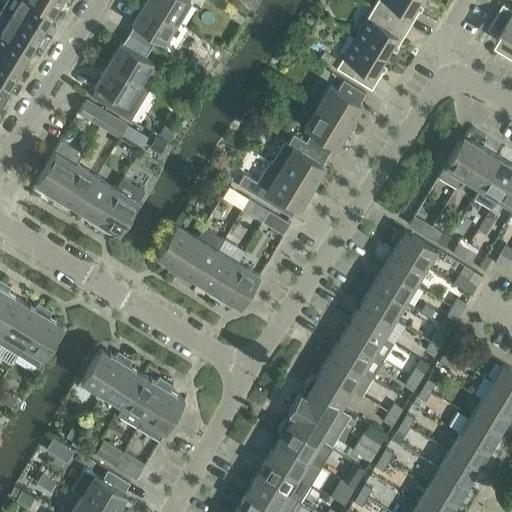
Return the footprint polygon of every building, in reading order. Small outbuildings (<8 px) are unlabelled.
[(53,14),(30,0),(6,0),(2,8),(42,32),(53,14)] [(61,0),(30,0),(53,14),(61,0)] [(145,0),(145,1),(177,20),(189,0),(145,0)] [(419,10),(416,3),(418,0),(377,0),(373,6),(408,28),(419,10)] [(157,37),(164,42),(177,20),(145,1),(132,22),(134,23),(129,33),(151,47),(157,37)] [(501,32),(496,40),(511,49),(511,8),(504,4),(491,25),(501,32)] [(390,46),(398,45),(408,28),(373,6),(355,37),(385,55),(390,46)] [(42,32),(2,8),(0,11),(0,32),(30,51),(42,32)] [(30,51),(0,32),(0,57),(19,69),(30,51)] [(153,60),(145,56),(151,47),(129,33),(122,42),(120,41),(108,62),(140,82),(153,60)] [(382,71),(380,63),(385,55),(355,37),(336,67),(372,88),(382,71)] [(320,48),(315,55),(324,60),(328,53),(320,48)] [(199,72),(206,61),(193,53),(187,64),(199,72)] [(0,57),(0,82),(8,88),(19,69),(0,57)] [(95,84),(97,85),(91,95),(130,118),(149,87),(140,82),(108,62),(95,84)] [(338,88),(330,84),(317,105),(350,125),(363,103),(361,102),(366,92),(344,79),(338,88)] [(100,124),(107,112),(86,99),(78,111),(100,124)] [(335,145),(337,146),(350,125),(317,105),(304,126),(312,131),(306,140),(329,154),(335,145)] [(127,124),(107,112),(100,124),(120,136),(127,124)] [(159,134),(170,140),(177,127),(166,121),(159,134)] [(120,136),(128,141),(136,129),(127,124),(120,136)] [(324,164),(329,154),(306,140),(294,133),(289,142),(284,140),(272,161),(313,186),(325,165),(324,164)] [(456,187),(462,176),(481,145),(463,134),(438,175),(456,187)] [(156,135),(149,146),(161,153),(168,142),(156,135)] [(61,139),(35,182),(49,190),(45,196),(54,200),(76,162),(83,152),(61,139)] [(480,187),(499,156),(481,145),(462,176),(480,187)] [(491,208),(497,198),(511,173),(511,163),(499,156),(480,187),(474,197),(491,208)] [(298,206),(300,208),(313,186),(272,161),(270,160),(257,182),(243,173),(237,183),(291,216),(298,206)] [(76,162),(54,200),(60,205),(64,199),(77,207),(97,175),(76,162)] [(511,206),(511,173),(497,198),(511,206)] [(117,187),(97,175),(77,207),(90,215),(87,221),(95,225),(98,220),(117,187)] [(144,191),(123,178),(117,187),(98,220),(95,225),(101,230),(105,224),(119,232),(144,191)] [(236,191),(229,202),(241,209),(248,197),(236,191)] [(249,198),(243,209),(250,213),(257,202),(250,197),(249,198)] [(291,222),(269,209),(263,219),(284,232),(291,222)] [(421,218),(415,227),(427,235),(433,225),(421,218)] [(176,223),(156,255),(170,263),(167,270),(175,273),(178,268),(197,235),(176,223)] [(224,238),(204,225),(197,235),(178,268),(175,273),(181,278),(184,272),(198,280),(218,248),(224,238)] [(433,225),(427,235),(445,245),(450,236),(433,225)] [(437,247),(406,229),(394,247),(426,266),(437,247)] [(460,239),(454,250),(462,256),(469,244),(460,239)] [(472,261),(479,250),(469,244),(462,256),(472,261)] [(426,266),(394,247),(384,264),(415,283),(426,266)] [(235,258),(218,248),(198,280),(212,289),(208,295),(216,298),(219,293),(241,256),(237,254),(235,258)] [(500,252),(495,261),(504,266),(509,257),(500,252)] [(486,255),(479,266),(485,269),(492,258),(486,255)] [(245,258),(241,256),(219,293),(216,298),(223,303),(226,297),(240,306),(260,273),(242,263),(245,258)] [(415,283),(384,264),(373,282),(405,300),(415,283)] [(471,293),(482,275),(474,269),(468,278),(459,273),(454,282),(471,293)] [(11,285),(4,282),(1,287),(0,288),(0,331),(2,332),(21,299),(8,291),(11,285)] [(405,300),(373,282),(363,299),(394,318),(405,300)] [(466,301),(458,296),(452,305),(461,310),(466,301)] [(34,307),(21,299),(2,332),(0,334),(0,342),(17,353),(42,312),(45,307),(38,302),(34,307)] [(394,318),(363,299),(352,317),(384,335),(394,318)] [(425,303),(421,310),(431,317),(436,310),(425,303)] [(447,314),(455,319),(461,310),(452,305),(447,314)] [(52,310),(45,307),(42,312),(17,353),(38,366),(63,325),(49,316),(52,310)] [(394,341),(384,335),(352,317),(342,334),(383,359),(394,341)] [(445,336),(437,331),(431,340),(440,345),(445,336)] [(383,359),(342,334),(331,352),(373,376),(383,359)] [(426,349),(435,354),(440,345),(431,340),(426,349)] [(458,348),(449,342),(444,351),(452,357),(458,348)] [(101,347),(81,380),(98,391),(96,395),(100,397),(122,360),(125,355),(119,350),(114,356),(101,347)] [(438,360),(447,366),(447,365),(452,357),(444,351),(438,360)] [(373,376),(331,352),(320,370),(351,388),(362,395),(373,376)] [(104,400),(106,395),(123,405),(142,373),(129,365),(133,358),(125,355),(122,360),(100,397),(104,400)] [(452,357),(447,365),(457,371),(462,362),(452,357)] [(421,358),(410,375),(419,380),(429,363),(421,358)] [(511,367),(502,362),(491,380),(511,392),(511,367)] [(316,377),(311,374),(305,384),(341,406),(351,388),(320,370),(316,377)] [(155,381),(142,373),(123,405),(118,414),(138,426),(163,385),(166,380),(159,375),(155,381)] [(405,384),(413,389),(419,380),(410,375),(405,384)] [(437,382),(428,377),(422,386),(431,391),(437,382)] [(159,439),(184,398),(170,389),(173,384),(166,380),(163,385),(138,426),(159,439)] [(481,398),(510,415),(511,411),(511,392),(491,380),(481,398)] [(341,406),(305,384),(294,401),(330,423),(341,406)] [(0,386),(0,401),(3,404),(10,393),(0,386)] [(417,395),(426,401),(431,391),(422,386),(417,395)] [(510,415),(481,398),(470,415),(499,433),(510,415)] [(330,423),(294,401),(283,419),(320,441),(330,423)] [(403,407),(394,401),(389,411),(397,416),(403,407)] [(383,420),(392,425),(397,416),(389,411),(383,420)] [(415,417),(407,412),(401,421),(410,426),(415,417)] [(460,433),(489,450),(499,433),(470,415),(460,433)] [(277,429),(282,432),(278,439),(309,458),(320,441),(283,419),(277,429)] [(410,426),(401,421),(391,439),(399,444),(410,426)] [(73,424),(66,436),(74,440),(81,428),(73,424)] [(382,442),(365,432),(360,441),(376,451),(382,442)] [(489,450),(460,433),(449,450),(478,468),(489,450)] [(319,464),(309,458),(278,439),(267,457),(309,482),(319,464)] [(354,450),(371,460),(376,451),(360,441),(354,450)] [(112,444),(104,458),(114,465),(123,450),(112,444)] [(394,452),(386,447),(380,456),(389,461),(394,452)] [(124,450),(121,456),(141,468),(145,462),(124,450)] [(438,467),(467,485),(478,468),(449,450),(438,467)] [(121,456),(116,466),(136,478),(142,468),(141,468),(121,456)] [(375,465),(383,470),(389,461),(380,456),(375,465)] [(309,482),(267,457),(257,475),(288,494),(298,500),(309,482)] [(353,461),(343,479),(346,481),(355,486),(365,468),(357,463),(353,461)] [(84,467),(71,488),(82,495),(110,511),(115,511),(127,493),(125,492),(130,482),(108,468),(102,478),(94,473),(84,467)] [(467,485),(438,467),(428,485),(457,503),(467,485)] [(288,494),(257,475),(246,492),(277,511),(288,494)] [(341,477),(330,495),(344,503),(349,495),(355,486),(346,481),(343,479),(341,477)] [(373,487),(364,482),(359,491),(368,496),(373,487)] [(14,487),(10,493),(18,497),(22,490),(15,485),(14,485),(14,487)] [(417,502),(433,511),(451,511),(457,503),(428,485),(417,502)] [(353,500),(362,505),(367,497),(368,496),(359,491),(353,500)] [(278,511),(277,511),(246,492),(235,510),(239,511),(278,511)] [(67,509),(65,511),(110,511),(82,495),(71,511),(67,509)] [(433,511),(417,502),(411,511),(433,511)]
